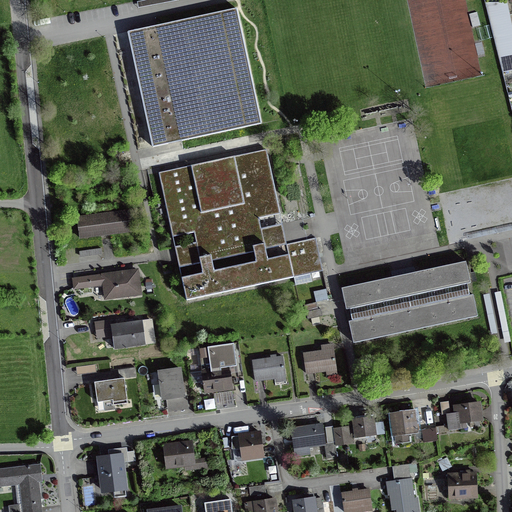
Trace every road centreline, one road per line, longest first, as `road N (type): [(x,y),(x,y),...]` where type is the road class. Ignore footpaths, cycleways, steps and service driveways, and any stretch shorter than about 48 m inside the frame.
road 1 (residential): [(20,0),(62,442)]
road 2 (residential): [(62,442),(494,375)]
road 3 (residential): [(494,375),(501,511)]
